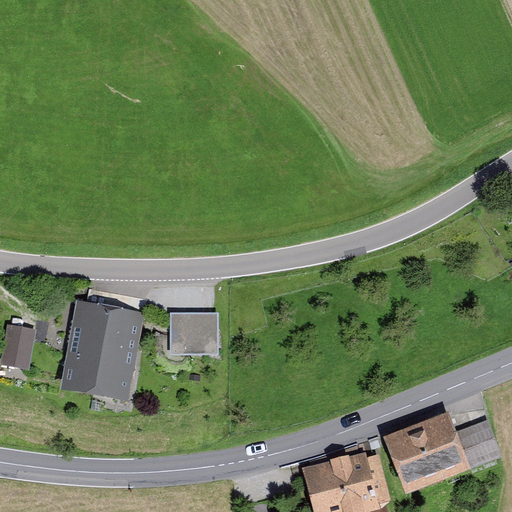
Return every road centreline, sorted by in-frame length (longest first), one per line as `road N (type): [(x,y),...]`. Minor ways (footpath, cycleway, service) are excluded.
road 1 (tertiary): [(0,250),(191,265),(282,259),(405,225),(511,164)]
road 2 (secondary): [(0,462),(132,473),(258,457),(511,364)]
